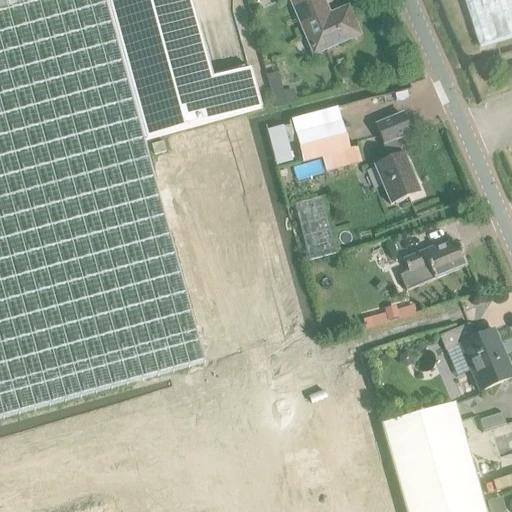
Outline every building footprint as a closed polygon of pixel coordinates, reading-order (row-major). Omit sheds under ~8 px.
[(0,0),(0,421),(205,364),(144,142),(105,0),(0,0)] [(105,0),(144,142),(262,109),(251,70),(213,80),(190,0),(105,0)] [(288,0),(311,49),(313,54),(359,34),(347,8),(329,16),(322,0),(288,0)] [(511,0),(464,0),(479,48),(511,37),(511,0)] [(384,124),(377,127),(385,145),(386,144),(394,141),(409,134),(402,116),(384,124)] [(341,123),(294,136),(302,165),(349,152),(341,123)] [(384,164),(374,169),(390,205),(417,194),(394,141),(386,144),(385,145),(382,146),(389,162),(384,164)] [(320,199),(294,206),(309,263),(334,256),(320,199)] [(187,275),(219,342),(292,309),(260,241),(187,275)] [(408,274),(399,277),(405,293),(434,281),(433,281),(465,268),(454,242),(404,263),(408,274)] [(413,307),(395,312),(398,321),(416,316),(413,307)] [(395,312),(386,315),(388,324),(398,321),(395,312)] [(386,315),(370,319),(372,328),(388,324),(386,315)] [(468,325),(438,338),(456,379),(470,373),(479,392),(511,378),(492,332),(474,340),(468,325)] [(0,511),(404,511),(400,496),(354,511),(309,511),(280,416),(259,349),(239,354),(244,369),(194,384),(105,412),(0,444),(0,511)] [(484,511),(454,406),(380,428),(400,496),(404,511),(484,511)] [(501,416),(479,423),(483,434),(505,426),(501,416)] [(488,501),(490,511),(507,511),(503,497),(488,501)]
